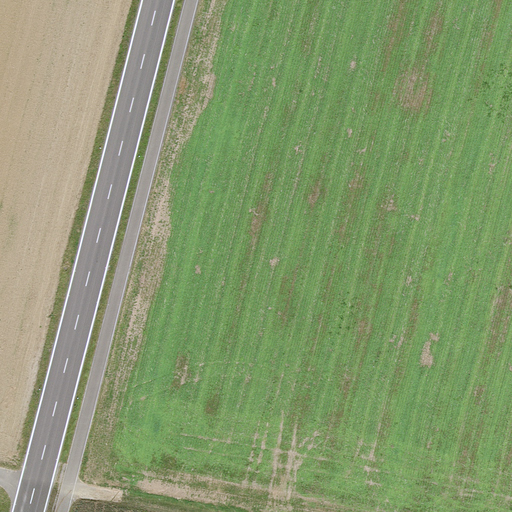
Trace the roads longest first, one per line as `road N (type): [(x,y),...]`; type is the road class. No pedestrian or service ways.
road 1 (track): [(58,511),(193,0)]
road 2 (secondary): [(28,511),(158,0)]
road 3 (track): [(184,511),(36,483)]
